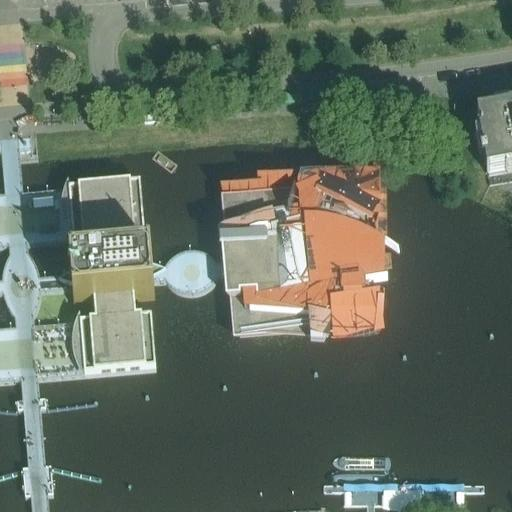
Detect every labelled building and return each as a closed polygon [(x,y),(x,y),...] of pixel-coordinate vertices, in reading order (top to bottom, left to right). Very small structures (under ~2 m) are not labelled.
[(511,110),(508,111),(508,112),(477,118),(480,135),(479,136),(483,157),(480,158),(481,166),(484,165),(486,177),(511,172),(511,110)] [(32,153),(31,139),(18,140),(19,154),(32,153)] [(324,331),(372,327),(370,306),(369,295),(367,265),(360,198),(230,209),(235,267),(217,268),(215,266),(212,262),(208,259),(203,257),(199,255),(194,254),(190,254),(186,255),(182,256),(178,257),(173,261),(169,264),(167,268),(164,273),(153,274),(151,259),(132,260),(130,239),(145,238),(140,187),(77,192),(55,194),(22,197),(13,197),(4,198),(0,198),(0,250),(8,250),(9,259),(7,263),(5,266),(4,270),(3,274),(2,277),(2,281),(1,285),(0,284),(0,299),(3,299),(4,303),(5,306),(6,310),(8,313),(10,317),(12,320),(14,323),(15,332),(0,333),(0,386),(22,384),(31,383),(40,383),(94,378),(157,373),(152,323),(138,324),(136,303),(155,301),(154,287),(166,286),(170,291),(173,293),(179,297),(183,299),(190,299),(196,299),(201,298),(205,296),(208,293),(211,291),(215,287),(218,282),(236,281),(241,338),(324,331)] [(423,509),(423,495),(406,495),(406,494),(405,493),(403,492),(402,492),(401,493),(400,494),(400,495),(383,495),(383,509),(389,511),(392,511),(395,511),(399,511),(407,511),(408,511),(411,511),(417,511),(420,510),(423,509)] [(511,511),(511,492),(497,496),(501,511),(511,511)]
